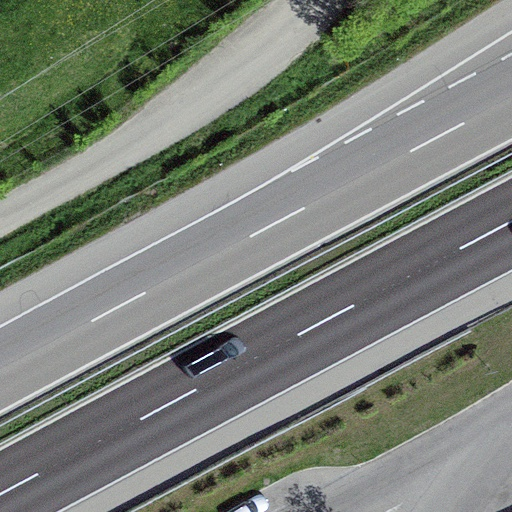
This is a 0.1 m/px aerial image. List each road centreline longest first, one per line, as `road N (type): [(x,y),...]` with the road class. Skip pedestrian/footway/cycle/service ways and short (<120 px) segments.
road 1 (motorway): [(0,493),(511,220)]
road 2 (motorway): [(511,97),(0,369)]
road 3 (unclassified): [(0,218),(208,100),(319,0)]
